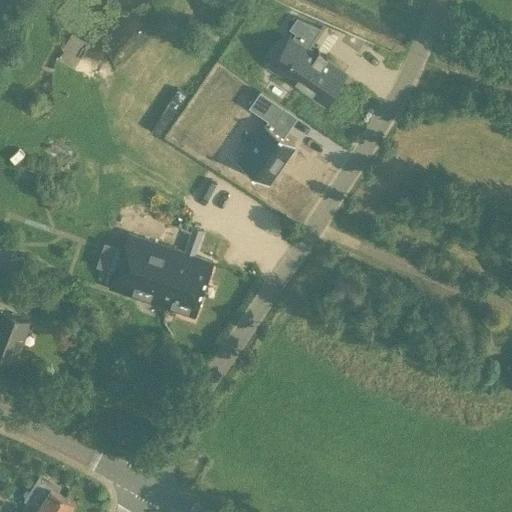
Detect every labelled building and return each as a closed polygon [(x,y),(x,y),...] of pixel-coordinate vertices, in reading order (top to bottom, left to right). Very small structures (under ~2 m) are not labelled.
[(301,42),(286,63),(298,72),(293,79),(323,100),(344,71),(324,57),(326,55),(317,48),(315,51),(308,45),(322,25),(297,14),(289,25),(295,29),(291,35),(301,42)] [(253,86),(242,103),(272,123),(283,106),(253,86)] [(265,124),(239,164),(267,182),(293,142),(265,124)] [(212,261),(128,232),(109,287),(193,316),(212,261)] [(0,354),(14,360),(28,320),(0,309),(0,354)] [(470,357),(474,364),(478,365),(482,363),(483,359),(479,351),(475,350),(471,352),(470,357)] [(28,500),(24,506),(33,511),(66,511),(73,501),(50,487),(38,506),(28,500)]
